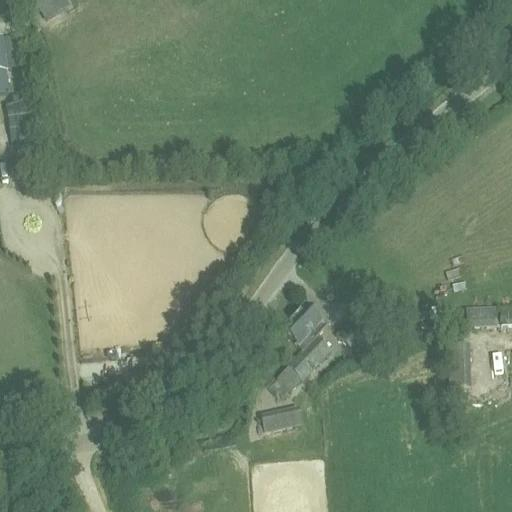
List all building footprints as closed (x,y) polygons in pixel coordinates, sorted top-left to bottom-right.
[(33,0),(46,23),(66,12),(59,0),(33,0)] [(289,369),(302,381),(303,382),(328,355),(314,342),(325,330),(303,310),(280,335),(302,355),(289,369)] [(336,339),(355,356),(375,337),(354,319),(336,339)] [(469,346),(449,346),(449,361),(469,361),(469,346)] [(259,417),(263,435),(301,427),(297,409),(259,417)]
